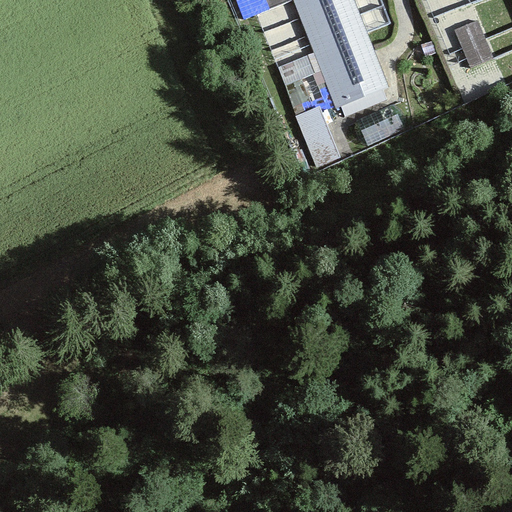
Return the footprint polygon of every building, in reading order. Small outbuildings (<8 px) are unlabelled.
[(261,14),(281,75),(291,72),(282,46),(301,40),(287,0),(236,0),(243,20),(261,14)] [(294,0),(338,112),(387,93),(351,0),(294,0)] [(478,27),(457,37),(472,72),(494,62),(478,27)] [(317,167),(342,157),(322,106),(297,116),(317,167)] [(365,126),(369,141),(405,132),(401,117),(365,126)]
